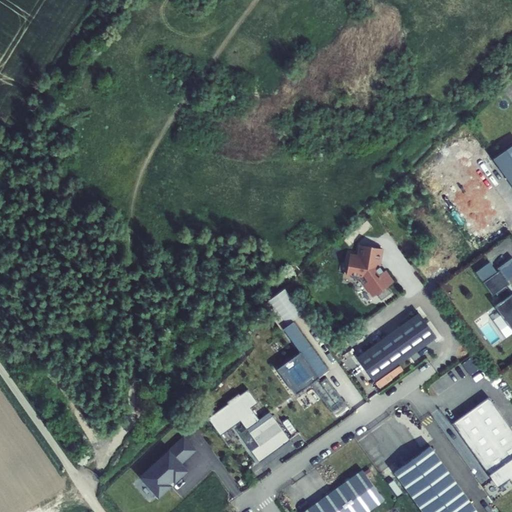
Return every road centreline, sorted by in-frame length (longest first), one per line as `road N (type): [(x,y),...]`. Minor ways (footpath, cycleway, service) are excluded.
road 1 (track): [(82,487),(128,424),(132,204),(168,124),(259,0)]
road 2 (unclassified): [(271,511),(257,492),(429,370)]
road 3 (unclassified): [(0,368),(98,511)]
